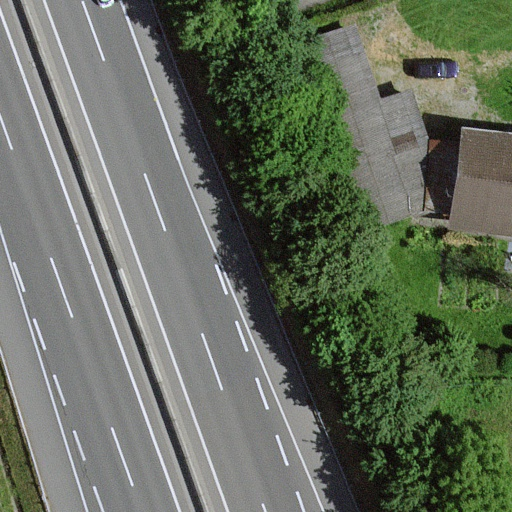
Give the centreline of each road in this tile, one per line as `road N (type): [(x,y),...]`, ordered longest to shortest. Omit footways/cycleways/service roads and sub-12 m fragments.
road 1 (motorway): [(267,511),(83,0)]
road 2 (motorway): [(0,119),(140,511)]
